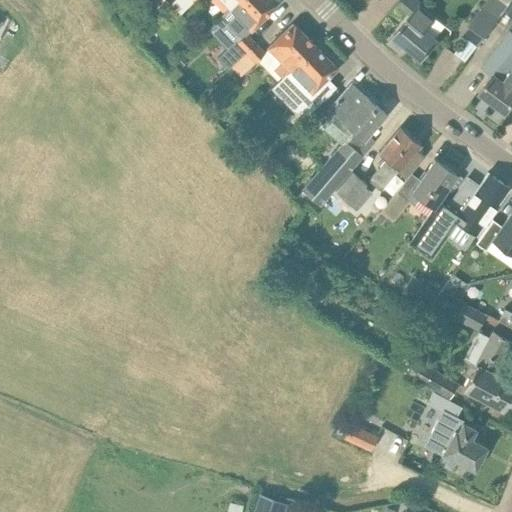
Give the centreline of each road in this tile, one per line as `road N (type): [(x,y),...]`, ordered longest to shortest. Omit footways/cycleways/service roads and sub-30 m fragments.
road 1 (residential): [(190,370),(228,279),(33,0)]
road 2 (residential): [(225,387),(483,511)]
road 3 (residential): [(511,168),(376,62),(316,0)]
road 4 (residential): [(0,278),(190,370)]
road 5 (residential): [(165,511),(225,387)]
